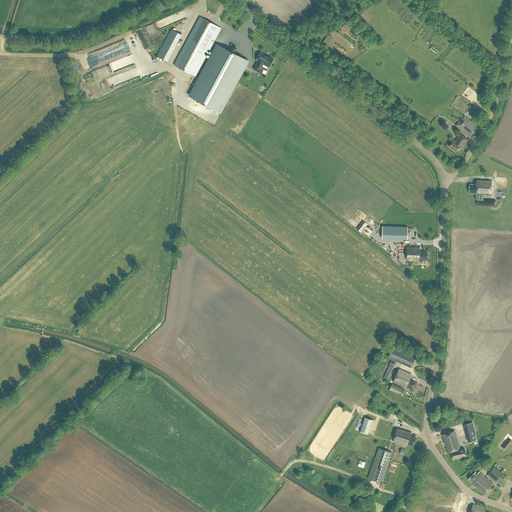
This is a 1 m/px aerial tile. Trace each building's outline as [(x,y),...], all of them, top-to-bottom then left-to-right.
[(151,27),(153,32),(180,20),(177,15),(151,27)] [(220,28),(199,17),(174,65),(194,76),(220,28)] [(157,55),(168,61),(182,35),(171,29),(157,55)] [(140,48),(145,45),(139,34),(135,36),(140,48)] [(188,96),(221,113),(249,61),(216,44),(188,96)] [(149,64),(154,61),(146,47),(141,50),(149,64)] [(253,69),(260,73),(263,68),(263,67),(260,66),(262,62),(268,66),(270,67),(274,60),(260,52),(256,60),(258,61),(253,69)] [(126,74),(128,80),(139,76),(136,70),(126,74)] [(470,138),(479,127),(471,120),(470,120),(464,115),(456,125),(460,129),(460,130),(470,138)] [(462,147),(468,140),(460,133),(455,140),(454,139),(448,146),(456,152),(461,146),(462,147)] [(470,184),(470,193),(476,193),(476,194),(479,194),(485,194),(491,195),(492,181),(477,180),(477,185),(470,184)] [(383,226),(382,239),(407,239),(408,227),(383,226)] [(427,260),(427,252),(420,251),(420,248),(407,247),(407,260),(420,261),(420,260),(427,260)] [(393,346),(388,357),(410,367),(415,356),(393,346)] [(384,377),(388,379),(395,364),(391,362),(384,377)] [(412,389),(416,381),(410,379),(412,374),(399,368),(393,382),(405,387),(406,387),(410,388),(412,389)] [(405,390),(392,384),(390,389),(402,396),(405,390)] [(373,420),(365,417),(360,432),(368,435),(373,420)] [(470,431),(466,432),(468,442),(473,441),(472,436),(476,434),(474,426),(473,422),(468,423),(470,431)] [(396,436),(394,441),(407,445),(407,444),(413,446),(416,438),(410,436),(411,432),(397,427),(395,436),(396,436)] [(453,459),(466,456),(464,448),(459,449),(458,448),(460,448),(455,431),(441,434),(444,443),(445,443),(446,447),(445,448),(446,452),(450,451),(453,459)] [(369,478),(382,483),(392,452),(379,448),(369,478)] [(502,480),(505,476),(494,466),(493,468),(490,466),(487,470),(490,472),(487,474),(496,481),(499,477),(502,480)] [(477,473),(475,472),(468,480),(475,485),(475,488),(484,495),(493,484),(479,472),(477,473)] [(438,482),(431,488),(441,501),(449,495),(445,490),(444,490),(443,489),(443,488),(438,482)] [(418,500),(411,511),(419,511),(424,503),(418,500)]
